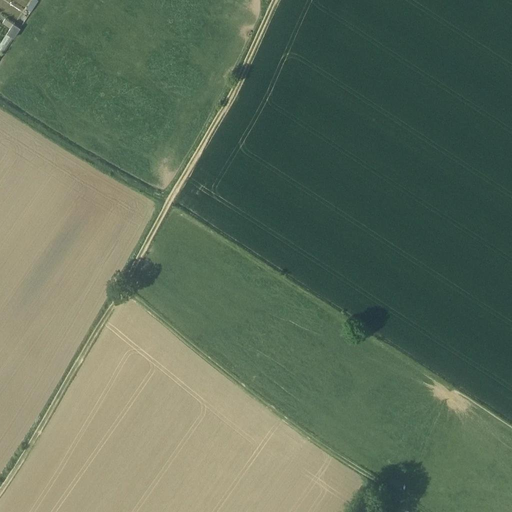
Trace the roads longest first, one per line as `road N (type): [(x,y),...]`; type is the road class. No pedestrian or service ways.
road 1 (track): [(427,511),(249,388),(121,285)]
road 2 (track): [(121,285),(271,0)]
road 3 (track): [(0,482),(121,285)]
